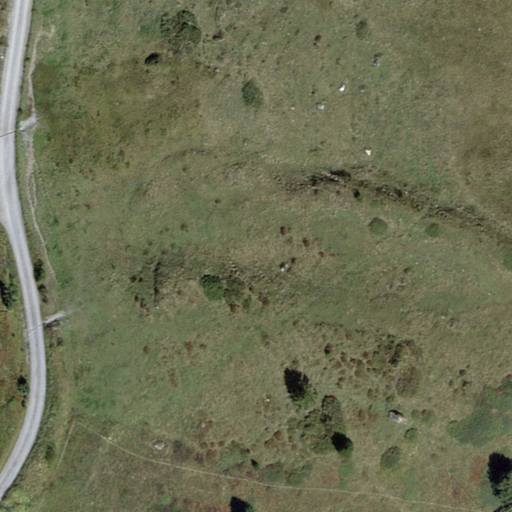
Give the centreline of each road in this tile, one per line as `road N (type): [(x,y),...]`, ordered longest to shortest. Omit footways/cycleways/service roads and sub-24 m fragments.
road 1 (track): [(0,490),(38,395),(30,291),(0,190)]
road 2 (track): [(0,164),(22,0)]
